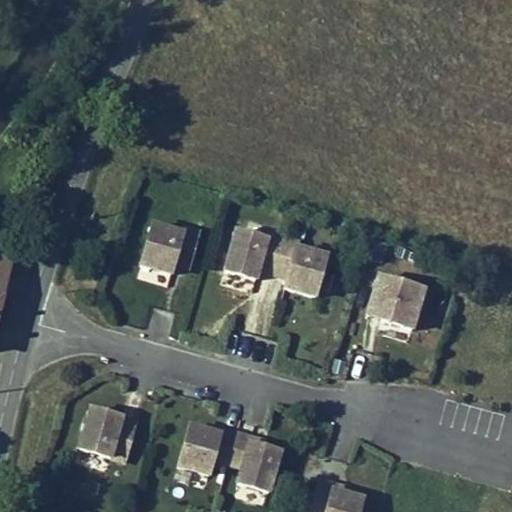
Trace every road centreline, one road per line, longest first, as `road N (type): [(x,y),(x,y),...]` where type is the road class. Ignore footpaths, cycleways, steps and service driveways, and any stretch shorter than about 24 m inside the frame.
road 1 (unclassified): [(24,313),(373,409)]
road 2 (secondary): [(138,0),(69,158),(24,313)]
